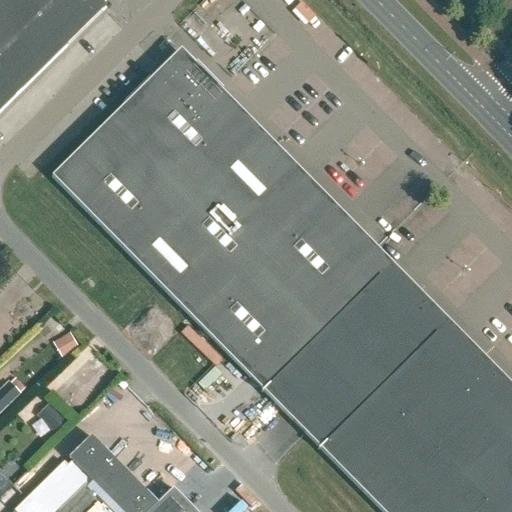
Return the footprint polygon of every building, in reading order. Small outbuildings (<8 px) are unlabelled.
[(0,0),(0,113),(106,9),(97,0),(0,0)] [(166,65),(51,178),(193,323),(308,209),(166,65)] [(249,380),(364,266),(308,209),(193,323),(249,380)] [(511,511),(511,416),(364,266),(249,380),(379,511),(511,511)] [(69,334),(58,340),(67,355),(78,349),(69,334)] [(65,399),(76,411),(108,379),(96,367),(65,399)] [(8,383),(0,390),(0,414),(20,396),(8,383)] [(67,425),(48,406),(36,418),(55,437),(67,425)] [(58,511),(150,511),(158,504),(91,436),(68,458),(90,480),(58,511)] [(164,498),(177,511),(188,511),(218,484),(199,464),(164,498)]
